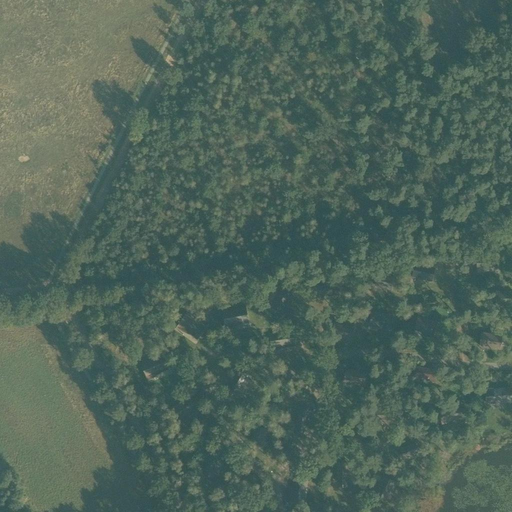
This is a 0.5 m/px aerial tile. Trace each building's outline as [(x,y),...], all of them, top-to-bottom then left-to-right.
[(484,270),(497,271),(497,258),(477,257),(477,270),(478,270),(478,267),(484,268),(484,270)] [(415,265),(412,277),(413,277),(414,275),(420,276),(420,279),(432,281),(434,269),(415,265)] [(391,290),(393,275),(387,274),(387,278),(377,276),(376,286),(382,287),(382,288),(391,290)] [(329,296),(338,298),(342,284),(337,283),(336,286),(326,284),(323,293),(330,294),(329,296)] [(273,309),(272,309),(271,309),(284,316),(283,315),(291,301),(289,301),(293,294),(280,286),(277,291),(281,293),(276,302),(277,302),(273,309)] [(511,293),(496,293),(496,306),(496,303),(503,303),(503,306),(511,305),(511,293)] [(226,331),(226,330),(226,329),(231,328),(231,324),(240,322),(240,324),(248,323),(249,323),(246,305),(245,305),(246,308),(222,312),(226,331)] [(208,325),(206,327),(187,313),(176,329),(177,328),(181,331),(184,328),(190,332),(192,333),(191,335),(197,340),(197,341),(208,325)] [(377,325),(377,327),(389,330),(392,317),(373,313),(370,326),(371,323),(377,325)] [(418,317),(418,320),(415,330),(416,327),(422,329),(422,332),(433,335),(437,323),(418,317)] [(335,324),(332,336),(333,334),(339,335),(339,338),(351,341),(354,329),(335,324)] [(272,353),(272,352),(278,351),(277,347),(286,345),(287,347),(295,346),(295,347),(293,328),(292,328),(292,331),(269,335),(272,353)] [(482,334),(480,346),(480,347),(481,344),(487,345),(487,348),(499,350),(502,337),(482,334)] [(169,370),(162,352),(162,353),(163,355),(141,365),(148,382),(149,382),(148,381),(153,378),(151,374),(158,372),(160,371),(161,372),(169,369),(169,370)] [(426,381),(435,382),(436,371),(421,369),(420,378),(426,379),(426,381)] [(366,373),(346,370),(344,382),(345,382),(345,380),(352,381),(351,384),(364,385),(366,373)] [(238,372),(231,385),(230,388),(238,392),(239,390),(242,383),(244,384),(248,376),(238,372)] [(502,403),(511,401),(511,389),(494,390),(494,393),(487,393),(486,391),(487,404),(495,403),(495,400),(502,400),(502,403)] [(181,425),(182,424),(181,424),(181,423),(186,420),(183,417),(189,413),(191,411),(192,413),(199,409),(200,410),(200,409),(190,393),(190,394),(191,396),(171,409),(181,425)] [(461,419),(458,407),(439,411),(442,424),(443,424),(442,421),(449,420),(449,422),(461,419)] [(307,419),(309,420),(310,411),(299,409),(296,424),(306,426),(307,419)] [(395,423),(396,410),(376,409),(376,422),(376,419),(383,419),(383,422),(395,423)] [(262,440),(263,440),(267,431),(256,427),(251,443),(260,446),(262,440)] [(401,450),(404,458),(411,456),(411,458),(419,454),(415,444),(401,450)] [(220,455),(209,452),(205,467),(215,469),(216,463),(218,463),(220,455)] [(349,472),(349,464),(337,464),(337,479),(347,479),(347,472),(349,472)] [(375,495),(386,501),(387,500),(384,499),(388,493),(390,494),(395,483),(384,477),(375,495)] [(306,480),(295,479),(294,494),(303,495),(304,488),(306,488),(306,480)] [(267,503),(267,506),(243,508),(243,511),(268,511),(267,503)]
